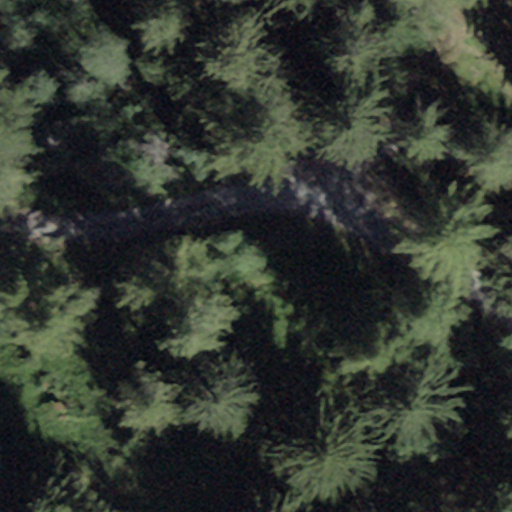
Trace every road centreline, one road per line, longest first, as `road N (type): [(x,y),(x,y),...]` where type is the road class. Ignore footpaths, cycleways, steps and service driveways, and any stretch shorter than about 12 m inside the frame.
road 1 (track): [(511,311),(442,252),(366,210),(314,202),(99,226),(0,219)]
road 2 (track): [(314,202),(369,147),(403,134),(449,136),(511,173)]
